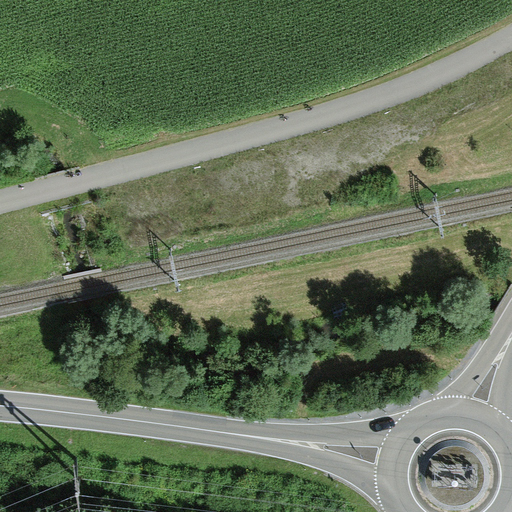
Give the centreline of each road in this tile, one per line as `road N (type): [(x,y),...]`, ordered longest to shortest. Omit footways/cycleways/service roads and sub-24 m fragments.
road 1 (unclassified): [(511,35),(369,101),(0,201)]
road 2 (primary): [(0,405),(253,436)]
road 3 (primary): [(414,428),(253,436)]
road 4 (primary): [(253,436),(394,489)]
